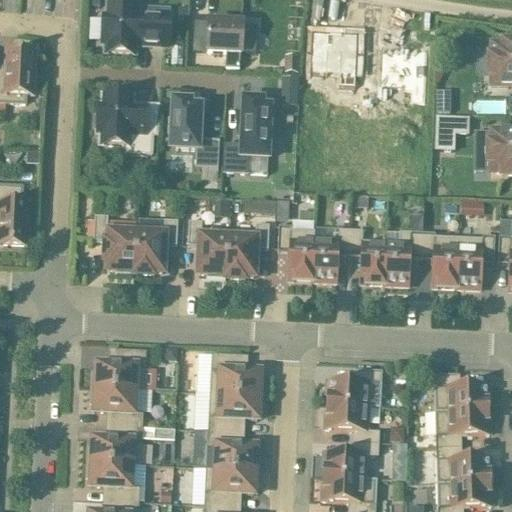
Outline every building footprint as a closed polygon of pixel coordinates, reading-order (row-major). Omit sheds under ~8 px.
[(167,49),(169,12),(135,10),(135,9),(109,8),(108,20),(103,20),(102,46),(107,46),(106,56),(132,57),(133,47),(167,49)] [(208,23),(206,55),(226,56),(225,71),(238,72),(239,56),(242,56),(244,25),(208,23)] [(312,34),(311,74),(355,75),(356,35),(340,35),(340,33),(327,33),(327,34),(312,34)] [(378,46),(377,86),(421,87),(422,47),(406,46),(406,45),(394,45),(394,46),(378,46)] [(489,77),(489,90),(507,90),(507,88),(511,88),(511,45),(506,45),(503,45),(503,48),(492,48),(492,59),(489,58),(489,77)] [(0,78),(0,106),(25,107),(25,99),(31,99),(33,56),(7,55),(6,79),(0,78)] [(298,105),(299,81),(283,80),(282,104),(298,105)] [(103,109),(99,109),(97,135),(102,135),(102,147),(126,149),(126,157),(151,158),(152,137),(144,136),(145,111),(130,111),(130,101),(104,99),(103,109)] [(224,148),(223,176),(247,177),(248,161),(268,162),(270,110),(262,110),(262,104),(242,103),(241,127),(239,127),(238,142),(240,142),(240,149),(224,148)] [(168,122),(167,138),(171,138),(170,152),(196,153),(195,171),(217,172),(218,144),(198,143),(199,140),(200,140),(201,124),(199,124),(200,110),(190,110),(190,105),(172,104),(172,122),(168,122)] [(488,161),(488,164),(491,164),(490,175),(501,175),(501,178),(504,178),(504,177),(511,177),(511,135),(491,135),(491,146),(488,146),(488,149),(488,161)] [(22,190),(0,189),(0,249),(25,250),(27,207),(21,207),(22,190)] [(287,222),(287,205),(276,205),(276,222),(287,222)] [(482,215),(482,205),(460,205),(460,216),(482,215)] [(411,215),(410,229),(421,229),(422,216),(411,215)] [(133,277),(134,277),(136,237),(107,236),(107,220),(94,219),(93,244),(105,245),(105,247),(106,247),(105,262),(104,262),(104,264),(107,265),(107,273),(116,273),(116,276),(133,277)] [(163,238),(136,237),(134,277),(137,277),(150,277),(150,278),(153,278),(153,275),(162,276),(163,249),(176,249),(177,224),(164,224),(163,238)] [(511,240),(510,241),(511,225),(499,224),(498,240),(497,264),(509,265),(507,295),(511,294),(511,240)] [(225,281),(226,281),(228,241),(201,240),(202,225),(188,225),(187,250),(199,250),(198,277),(207,278),(207,280),(225,281)] [(277,250),(289,250),(287,284),(312,285),(314,244),(314,230),(290,229),(290,227),(278,226),(277,250)] [(254,242),(228,241),(226,281),(228,281),(241,282),(245,282),(245,279),(254,280),(255,253),(267,253),(269,228),(255,228),(254,242)] [(338,245),(314,244),(312,285),(336,287),(338,257),(349,257),(350,233),(338,233),(338,245)] [(362,234),(350,233),(349,257),(361,258),(359,288),(384,289),(386,247),(362,246),(362,234)] [(408,290),(409,260),(421,261),(422,237),(399,236),(398,248),(386,247),(384,289),(408,290)] [(433,261),(431,291),(456,292),(458,241),(434,240),(434,237),(422,237),(421,261),(433,261)] [(482,242),(458,241),(456,292),(480,293),(481,263),(493,264),(494,240),(482,239),(482,242)] [(94,392),(135,393),(143,394),(144,356),(115,354),(114,368),(96,368),(95,376),(91,376),(90,391),(94,392)] [(195,431),(206,432),(208,373),(206,373),(207,357),(197,356),(195,431)] [(210,397),(258,399),(262,400),(263,384),(259,384),(260,375),(241,375),(241,360),(212,359),(210,397)] [(357,386),(327,384),(326,409),(367,411),(380,411),(382,375),(358,374),(357,386)] [(457,378),(433,379),(434,415),(488,414),(487,389),(457,390),(457,378)] [(142,417),(134,416),(135,393),(94,392),(90,391),(90,407),(94,407),(93,415),(112,416),(111,430),(141,431),(142,417)] [(210,397),(208,434),(238,436),(239,423),(257,423),(258,415),(262,415),(262,400),(258,399),(210,397)] [(379,435),(366,434),(367,411),(326,409),(325,433),(355,434),(354,446),(378,447),(379,435)] [(434,415),(435,451),(459,451),(459,439),(489,438),(488,414),(434,415)] [(91,466),(131,468),(139,468),(141,431),(111,430),(111,443),(92,442),(92,451),(88,450),(87,466),(91,466)] [(256,450),(237,449),(238,436),(208,434),(207,472),(259,474),(260,459),(256,458),(256,450)] [(324,456),(322,480),(364,482),(365,458),(378,459),(378,447),(354,446),(353,458),(324,456)] [(459,451),(435,451),(436,487),(490,486),(489,461),(459,462),(459,451)] [(131,468),(91,466),(87,466),(86,481),(90,482),(90,490),(108,491),(108,504),(137,506),(138,491),(130,491),(131,468)] [(254,490),(258,490),(259,474),(207,472),(205,509),(234,510),(235,497),(254,498),(254,490)] [(350,511),(375,511),(376,483),(364,482),(322,480),(321,505),(351,506),(350,511)] [(436,487),(436,511),(460,511),(461,511),(491,510),(490,486),(436,487)]
